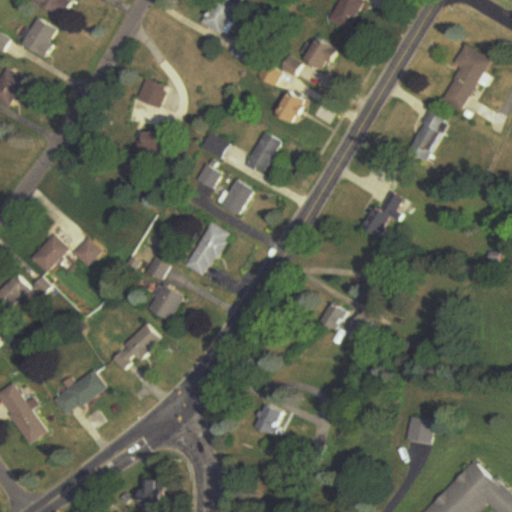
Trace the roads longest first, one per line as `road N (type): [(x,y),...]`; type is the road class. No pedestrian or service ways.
road 1 (secondary): [(442,0),(181,416)]
road 2 (residential): [(145,0),(55,149),(0,216)]
road 3 (tertiary): [(181,416),(46,511)]
